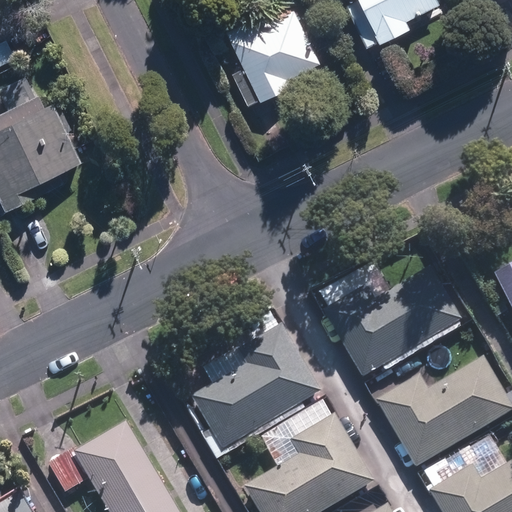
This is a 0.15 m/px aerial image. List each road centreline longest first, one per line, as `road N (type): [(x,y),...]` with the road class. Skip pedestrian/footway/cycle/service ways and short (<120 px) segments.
road 1 (residential): [(236,248),(511,109)]
road 2 (residential): [(115,0),(236,248)]
road 3 (residential): [(0,366),(236,248)]
